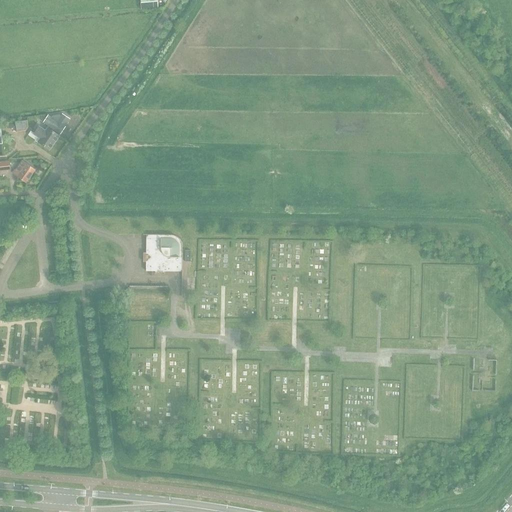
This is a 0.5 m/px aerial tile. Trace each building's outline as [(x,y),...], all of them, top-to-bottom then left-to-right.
[(140,0),(141,8),(158,7),(157,0),(140,0)] [(42,123),(59,135),(64,127),(46,116),(42,123)] [(18,121),(6,123),(7,131),(18,130),(18,121)] [(47,128),(44,132),(38,127),(33,134),(30,132),(27,136),(48,150),(58,136),(47,128)] [(11,174),(25,183),(34,171),(22,162),(16,171),(14,170),(11,174)] [(9,163),(0,163),(0,171),(9,170),(9,163)] [(173,233),(140,233),(140,238),(144,237),(144,250),(140,250),(140,264),(142,264),(143,264),(144,274),(152,273),(152,278),(166,278),(166,275),(184,275),(185,250),(183,242),(179,236),(173,233)]
